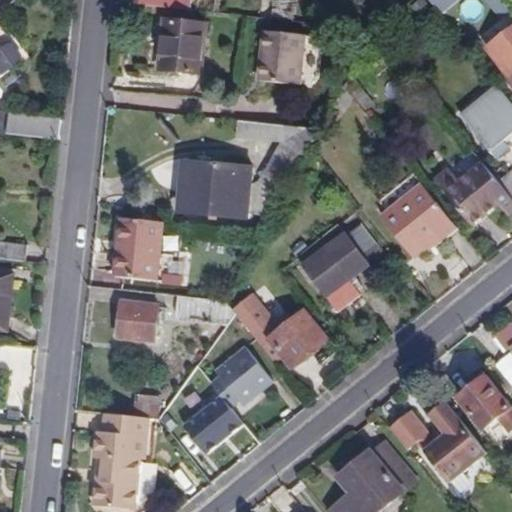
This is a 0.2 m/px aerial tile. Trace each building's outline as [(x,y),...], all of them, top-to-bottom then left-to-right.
[(141,0),(142,4),(191,10),(192,0),(141,0)] [(261,0),(260,18),(273,19),(275,0),(261,0)] [(511,8),(505,0),(428,0),(441,16),(461,0),(487,0),(502,18),(511,10),(511,8)] [(160,70),(203,74),(206,25),(165,22),(160,70)] [(267,30),(262,81),(301,85),(306,35),(267,30)] [(511,42),(494,58),(511,78),(508,81),(511,86),(511,42)] [(0,50),(0,79),(19,65),(19,58),(12,48),(5,47),(0,50)] [(504,143),(511,136),(511,104),(498,87),(462,116),(496,159),(508,149),(504,143)] [(0,136),(8,137),(10,118),(0,116),(0,136)] [(8,137),(59,141),(62,122),(10,118),(8,137)] [(291,126),(240,122),(239,138),(283,142),(291,126)] [(251,215),(274,217),(310,150),(322,129),(291,126),(283,142),(261,185),(254,186),(254,176),(235,175),(236,167),(189,163),(187,213),(251,218),(251,215)] [(511,200),(499,184),(484,166),(462,184),(451,172),(437,183),(475,229),(501,208),(508,217),(511,214),(511,200)] [(499,184),(511,200),(511,180),(509,176),(499,184)] [(413,258),(454,224),(422,185),(382,218),(413,258)] [(340,228),(367,264),(389,247),(360,211),(340,228)] [(165,225),(123,220),(117,278),(158,283),(165,225)] [(340,228),(299,260),(339,313),(361,297),(356,291),(361,287),(354,278),(369,266),(367,264),(340,228)] [(180,269),(181,240),(167,240),(166,268),(180,269)] [(0,261),(21,264),(23,247),(0,245),(0,261)] [(0,275),(0,333),(9,334),(15,277),(0,275)] [(236,288),(229,301),(245,320),(255,312),(236,288)] [(227,303),(186,298),(183,321),(231,326),(238,317),(227,303)] [(126,303),(121,339),(157,343),(161,307),(126,303)] [(305,313),(276,337),(255,312),(245,320),(242,322),(276,364),(285,357),(295,369),(329,342),(305,313)] [(244,407),(274,382),(247,349),(217,374),(220,378),(213,385),(223,397),(231,408),(239,401),(244,407)] [(511,385),(511,351),(496,364),(511,385)] [(511,423),(511,407),(488,377),(461,398),(487,429),(502,417),(509,426),(511,423)] [(231,408),(223,397),(186,427),(208,455),(245,425),(231,408)] [(488,453),(448,404),(432,417),(444,431),(448,436),(428,453),(452,483),(489,454),(488,453)] [(146,419),(106,414),(104,434),(100,434),(97,460),(99,460),(98,469),(102,470),(101,484),(96,486),(95,501),(100,508),(129,511),(134,506),(138,463),(142,464),(146,419)] [(413,414),(393,430),(410,451),(420,444),(430,435),(413,414)] [(434,439),(430,435),(420,444),(428,453),(448,436),(444,431),(434,439)] [(385,442),(372,452),(386,469),(398,458),(385,442)] [(353,496),(332,511),(380,511),(418,481),(398,458),(386,469),(372,452),(340,478),(353,496)]
